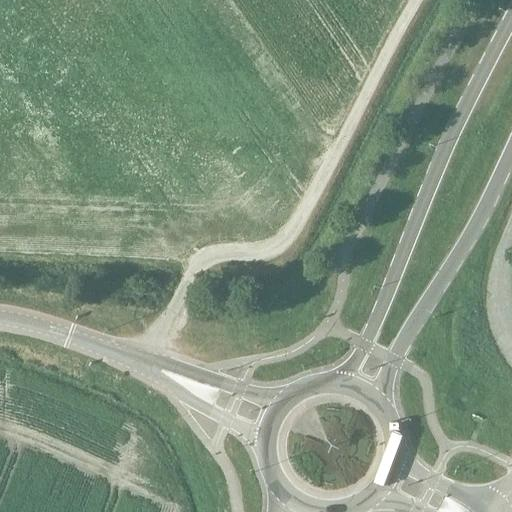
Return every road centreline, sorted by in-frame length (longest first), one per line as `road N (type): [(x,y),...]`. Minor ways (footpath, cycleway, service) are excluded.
road 1 (primary): [(511,26),(362,345),(336,382)]
road 2 (primary): [(384,408),(393,361),(511,151)]
road 3 (secondary): [(143,368),(0,317)]
road 4 (secondary): [(283,404),(143,368)]
road 5 (secondary): [(143,368),(267,439)]
